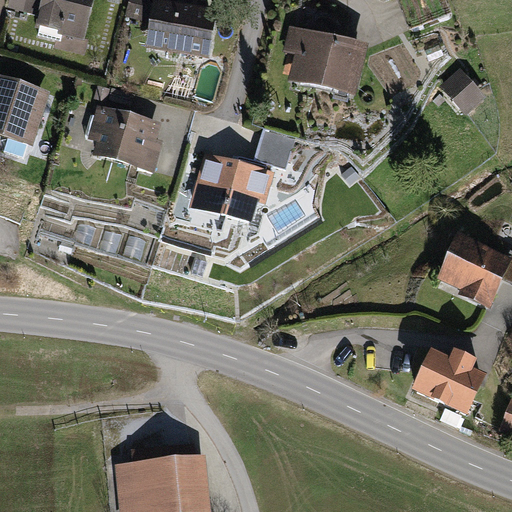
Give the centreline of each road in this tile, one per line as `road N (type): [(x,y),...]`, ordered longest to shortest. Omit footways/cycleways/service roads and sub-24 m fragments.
road 1 (tertiary): [(158,336),(280,376),(511,482)]
road 2 (residential): [(158,336),(226,442),(251,511)]
road 3 (tertiary): [(0,316),(158,336)]
road 4 (residential): [(257,0),(225,129)]
